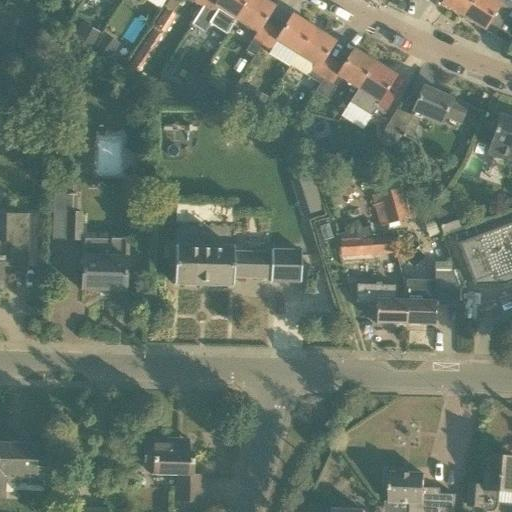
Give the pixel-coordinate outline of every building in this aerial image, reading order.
[(235,21),(248,0),(207,0),(202,7),(192,25),(204,33),(210,24),(227,35),(236,21),(235,21)] [(254,57),(262,45),(273,27),(265,22),(274,7),(263,0),(248,0),(235,21),(236,21),(257,34),(246,51),(254,57)] [(444,0),(441,4),(462,17),(473,0),(444,0)] [(511,3),(506,0),(502,0),(500,4),(494,0),(473,0),(462,17),(484,31),(483,32),(493,37),(494,36),(510,46),(511,39),(511,3)] [(166,34),(177,17),(165,9),(154,26),(166,34)] [(297,56),(314,28),(292,15),(281,32),(273,27),(262,45),(271,50),(275,43),(297,56)] [(80,22),(71,40),(90,50),(99,32),(80,22)] [(319,85),(333,61),(325,57),(335,41),(314,28),(297,56),(290,66),(308,77),(307,78),(319,85)] [(138,73),(155,47),(162,35),(153,30),(130,66),(127,64),(122,73),(148,91),(153,83),(138,73)] [(106,34),(94,49),(108,59),(120,44),(106,34)] [(357,89),(374,63),(353,50),(342,67),(333,61),(319,85),(315,92),(328,100),(340,79),(357,89)] [(384,114),(395,96),(386,91),(396,76),(374,63),(357,89),(358,90),(350,103),(371,116),(376,109),(384,114)] [(422,88),(412,112),(421,115),(441,123),(444,116),(460,123),(467,107),(451,100),(422,88)] [(217,89),(211,100),(223,106),(229,96),(217,89)] [(255,91),(247,105),(259,112),(267,98),(255,91)] [(267,102),(259,115),(278,117),(281,111),(267,102)] [(402,134),(411,115),(397,109),(383,132),(384,132),(401,137),(402,134)] [(511,162),(511,119),(500,115),(486,155),(507,162),(507,161),(511,162)] [(290,178),(301,216),(321,210),(310,173),(290,178)] [(82,241),(83,212),(76,212),(77,184),(54,184),(52,240),(82,241)] [(408,200),(405,187),(371,196),(379,227),(416,217),(411,199),(408,200)] [(25,266),(26,240),(27,215),(5,215),(5,244),(0,243),(0,288),(1,289),(1,265),(25,266)] [(511,223),(469,240),(476,260),(485,257),(493,279),(511,272),(511,223)] [(368,225),(354,229),(357,240),(372,235),(368,225)] [(389,236),(370,237),(371,254),(390,252),(389,236)] [(124,258),(124,240),(84,239),(84,257),(82,257),(81,291),(125,292),(126,258),(124,258)] [(271,253),(234,252),(234,248),(175,247),(174,285),(233,287),(233,278),(270,279),(270,282),(301,283),(301,251),(271,251),(271,253)] [(405,325),(406,301),(395,300),(396,286),(357,285),(356,303),(376,303),(376,324),(405,325)] [(435,325),(436,288),(425,287),(425,301),(406,301),(405,325),(435,325)] [(201,503),(202,475),(193,475),(194,453),(189,453),(189,446),(178,446),(178,440),(144,439),(143,464),(152,464),(151,476),(176,477),(176,503),(201,503)] [(0,444),(0,492),(3,493),(4,476),(28,476),(43,477),(49,477),(49,459),(36,458),(36,446),(0,444)] [(511,457),(505,456),(505,459),(491,458),(490,474),(487,474),(486,487),(471,486),(469,507),(485,508),(485,509),(486,510),(487,511),(488,511),(495,511),(496,511),(498,509),(500,491),(511,492),(511,457)] [(411,511),(454,511),(455,495),(440,495),(440,489),(424,488),(424,475),(390,473),(390,476),(385,476),(384,486),(390,486),(389,503),(411,504),(411,511)]
